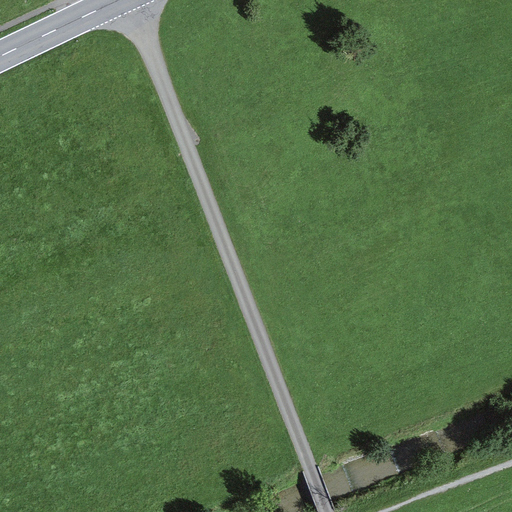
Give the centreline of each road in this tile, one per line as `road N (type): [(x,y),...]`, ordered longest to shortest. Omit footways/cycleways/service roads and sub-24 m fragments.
road 1 (unknown): [(384,511),(511,464)]
road 2 (primary): [(122,0),(0,56)]
